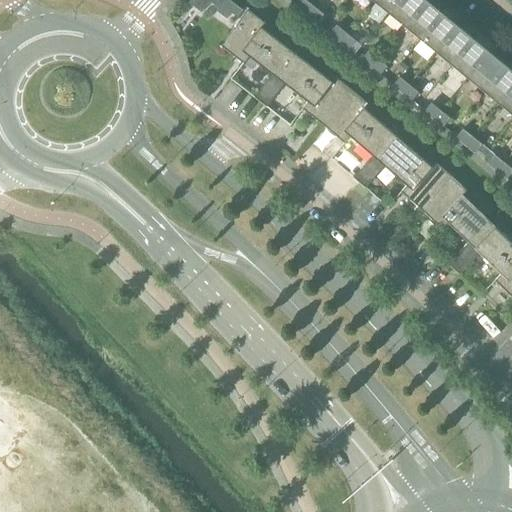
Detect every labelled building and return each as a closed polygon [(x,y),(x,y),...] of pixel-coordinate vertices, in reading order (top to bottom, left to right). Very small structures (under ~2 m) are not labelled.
[(217,12),(227,19),(231,13),(238,18),(243,10),(229,0),(190,0),(189,3),(202,13),(211,0),(214,0),(222,5),(217,12)] [(304,0),(298,7),(308,15),(314,7),(306,0),(304,0)] [(373,0),(372,1),(388,14),(399,0),(373,0)] [(399,0),(388,14),(404,27),(426,0),(425,0),(399,0)] [(426,0),(404,27),(420,40),(442,13),(426,0)] [(317,23),(324,15),(314,7),(308,15),(317,23)] [(273,74),(279,79),(298,55),(263,28),(266,24),(248,10),(221,46),(244,63),(249,56),(273,74)] [(420,40),(436,53),(457,26),(442,13),(420,40)] [(330,33),(339,41),(346,33),(337,25),(330,33)] [(457,26),(436,53),(451,66),(473,39),(457,26)] [(349,49),(356,40),(346,33),(339,41),(349,49)] [(473,39),(451,66),(467,79),(489,52),(473,39)] [(362,59),(371,67),(378,59),(368,51),(362,59)] [(467,79),(483,92),(505,65),(489,52),(467,79)] [(331,81),(298,55),(279,79),(273,74),(264,86),(270,91),(276,95),(285,84),(308,102),(302,109),(324,125),(353,91),(335,77),(331,81)] [(381,75),(387,67),(378,59),(371,67),(381,75)] [(408,67),(402,62),(396,69),(402,74),(408,67)] [(511,70),(505,65),(483,92),(499,105),(511,88),(511,70)] [(393,85),(403,93),(409,85),(400,77),(393,85)] [(412,101),(419,93),(409,85),(403,93),(412,101)] [(264,86),(254,98),(266,107),(276,95),(270,91),(264,86)] [(511,88),(499,105),(511,115),(511,88)] [(369,105),(353,91),(324,125),(345,143),(351,136),(373,155),(379,161),(398,138),(366,110),(369,105)] [(425,111),(434,119),(441,111),(431,103),(425,111)] [(450,118),(441,111),(434,119),(444,127),(450,118)] [(456,137),(466,145),(473,137),(463,129),(456,137)] [(475,153),(482,144),(473,137),(466,145),(475,153)] [(432,167),(398,138),(379,161),(373,155),(363,166),(375,177),(385,166),(407,185),(401,192),(422,210),(452,176),(436,163),(432,167)] [(488,163),(498,171),(504,163),(495,155),(488,163)] [(507,179),(511,172),(511,169),(504,163),(498,171),(507,179)] [(365,189),(375,177),(363,166),(353,178),(365,189)] [(468,192),(452,176),(422,210),(441,229),(448,222),(469,243),(475,248),(495,226),(464,196),(468,192)] [(511,296),(511,242),(495,226),(475,248),(469,243),(459,253),(464,259),(470,264),(480,253),(501,274),(495,281),(511,296)] [(470,264),(464,259),(459,253),(448,264),(459,275),(470,264)] [(467,282),(473,288),(478,283),(472,277),(467,282)]
